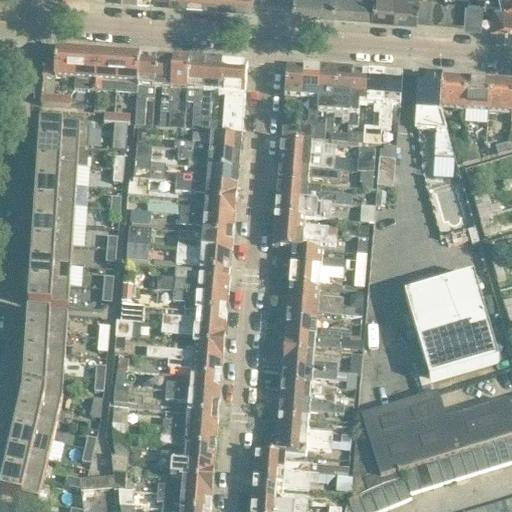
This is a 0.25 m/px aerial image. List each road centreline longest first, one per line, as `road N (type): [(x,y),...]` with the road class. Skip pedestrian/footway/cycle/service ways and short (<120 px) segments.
road 1 (residential): [(269,38),(230,511)]
road 2 (residential): [(2,398),(26,20)]
road 3 (residential): [(269,38),(26,20)]
road 4 (residential): [(511,56),(269,38)]
